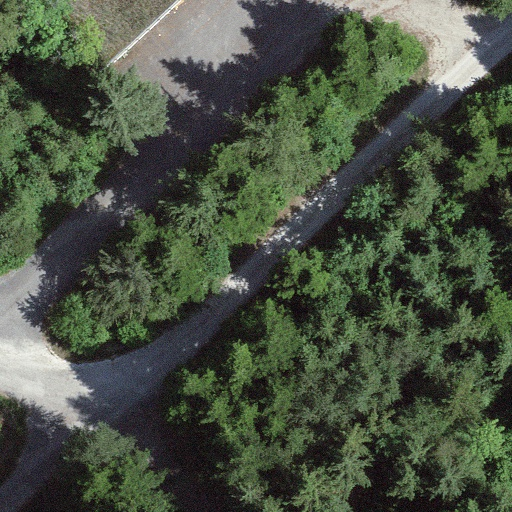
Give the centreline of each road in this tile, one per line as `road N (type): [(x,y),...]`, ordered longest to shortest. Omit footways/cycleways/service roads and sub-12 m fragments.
road 1 (track): [(0,373),(113,393),(511,33)]
road 2 (track): [(0,327),(338,10),(362,0)]
road 3 (track): [(223,511),(113,393),(0,500)]
